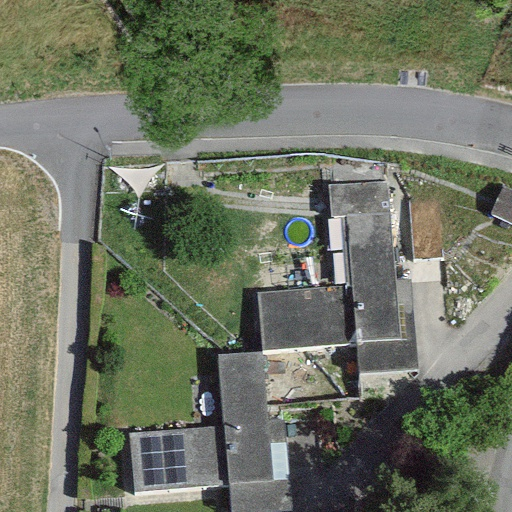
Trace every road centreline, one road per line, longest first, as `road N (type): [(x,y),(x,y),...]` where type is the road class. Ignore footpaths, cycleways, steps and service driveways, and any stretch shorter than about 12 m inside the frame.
road 1 (residential): [(75,125),(349,110),(418,113),(511,132)]
road 2 (residential): [(75,125),(60,511)]
